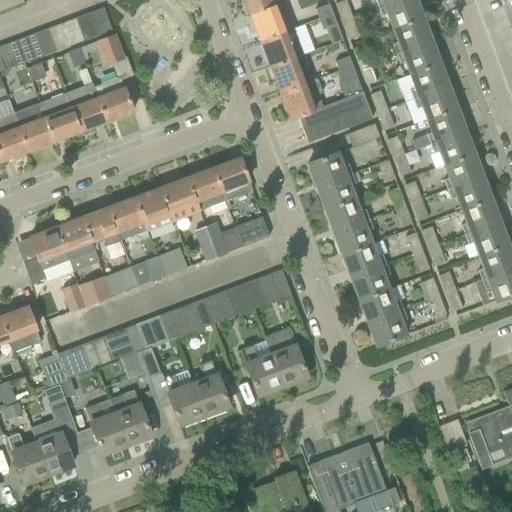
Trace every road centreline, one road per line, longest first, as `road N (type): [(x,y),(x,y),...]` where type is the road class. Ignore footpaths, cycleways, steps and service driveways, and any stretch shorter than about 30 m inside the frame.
road 1 (residential): [(55,511),(354,397)]
road 2 (residential): [(354,397),(248,116)]
road 3 (residential): [(248,116),(0,207)]
road 4 (residential): [(354,397),(511,339)]
road 5 (residential): [(511,132),(460,0)]
road 6 (residential): [(248,116),(204,0)]
